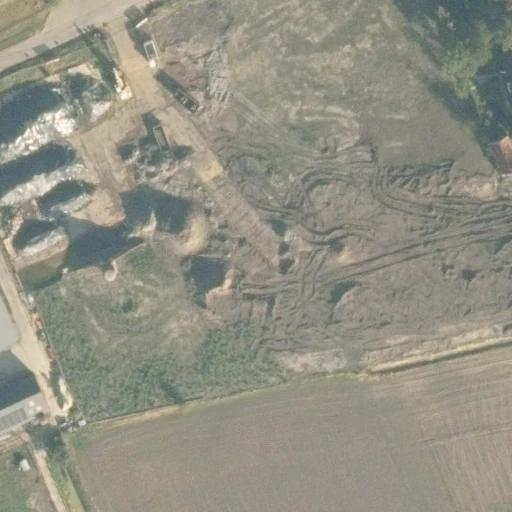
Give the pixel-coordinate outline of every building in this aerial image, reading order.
[(167,166),(166,192),(368,124),(422,126),(422,103),(418,90),(430,86),(458,171),(487,162),(487,149),(437,0),(195,0),(154,14),(169,57),(338,0),(401,0),(393,3),(393,13),(402,41),(218,102),(198,102),(191,104),(187,93),(147,107),(167,166)] [(121,52),(0,101),(0,208),(85,416),(161,414),(160,371),(116,372),(98,327),(34,284),(175,227),(181,400),(321,343),(318,234),(356,233),(376,204),(400,220),(366,138),(302,164),(304,223),(292,192),(270,225),(274,335),(234,337),(200,253),(243,235),(238,222),(156,225),(155,180),(135,188),(133,121),(104,101),(136,88),(121,52)] [(511,57),(504,60),(506,67),(500,69),(511,103),(511,57)] [(487,140),(500,172),(511,166),(511,145),(507,132),(487,140)] [(439,199),(444,226),(485,218),(480,191),(439,199)] [(410,255),(393,260),(397,274),(414,269),(410,255)] [(0,345),(18,337),(0,295),(0,345)] [(0,431),(50,409),(34,374),(0,388),(0,431)]
